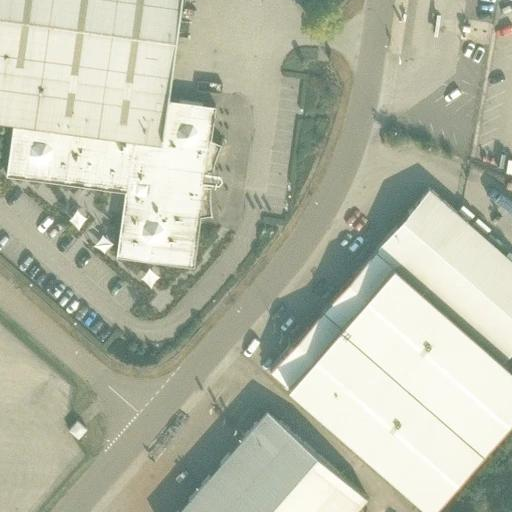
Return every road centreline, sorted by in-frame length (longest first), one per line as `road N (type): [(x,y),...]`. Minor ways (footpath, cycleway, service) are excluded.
road 1 (unclassified): [(149,424),(289,265),(345,168),(380,0)]
road 2 (unclassified): [(149,424),(0,292)]
